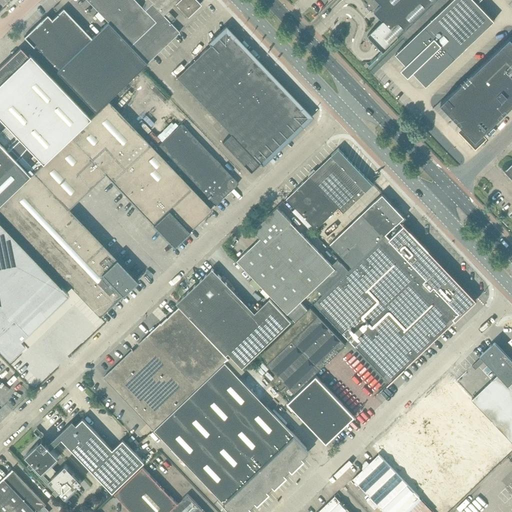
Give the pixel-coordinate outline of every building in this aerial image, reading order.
[(134,0),(86,0),(98,12),(104,18),(130,45),(155,22),(142,8),(134,0)] [(155,22),(130,45),(146,63),(162,48),(179,32),(171,23),(163,15),(149,0),(145,0),(142,8),(155,22)] [(149,0),(163,15),(167,11),(175,3),(178,0),(149,0)] [(201,4),(197,0),(178,0),(175,3),(187,16),(201,4)] [(376,0),(381,4),(374,11),(377,14),(383,21),(368,35),(379,45),(384,51),(436,0),(376,0)] [(405,64),(401,68),(408,76),(413,71),(426,85),(463,50),(494,20),(478,3),(480,0),(451,0),(395,54),(405,64)] [(95,112),(108,100),(146,63),(108,23),(92,38),(63,8),(57,14),(59,16),(53,21),(47,15),(24,37),(95,112)] [(175,19),(167,11),(163,15),(171,23),(175,19)] [(267,73),(225,30),(176,77),(217,120),(267,73)] [(476,138),(511,103),(511,36),(510,35),(441,101),(476,138)] [(0,66),(0,70),(66,140),(90,117),(30,54),(28,56),(20,47),(0,66)] [(0,70),(0,118),(19,139),(7,151),(15,160),(27,147),(42,163),(52,154),(66,140),(0,70)] [(267,73),(217,120),(231,134),(222,142),(250,172),(308,117),(267,73)] [(104,173),(111,180),(149,144),(108,100),(95,112),(90,117),(66,140),(52,154),(86,190),(104,173)] [(215,205),(238,183),(181,123),(158,145),(215,205)] [(0,202),(29,175),(0,144),(0,202)] [(111,180),(173,245),(211,209),(210,208),(149,144),(111,180)] [(309,176),(286,198),(296,208),(293,211),(292,212),(311,231),(312,232),(315,228),(338,207),(344,212),(373,184),(338,148),(309,176)] [(68,207),(86,190),(52,154),(42,163),(29,175),(0,202),(0,211),(37,250),(74,215),(68,207)] [(404,216),(382,194),(330,243),(351,266),(404,216)] [(237,260),(295,321),(307,310),(300,302),(315,287),(323,294),(348,271),(341,263),(335,269),(290,222),(291,221),(277,207),(265,218),(264,218),(260,222),(261,222),(253,230),(261,238),(237,260)] [(99,316),(137,280),(74,215),(37,250),(99,316)] [(0,221),(0,347),(8,356),(14,349),(15,350),(16,350),(24,342),(19,338),(68,292),(0,221)] [(404,224),(403,224),(404,225),(389,238),(386,234),(348,271),(323,294),(313,303),(389,383),(476,300),(404,224)] [(228,353),(242,368),(291,321),(269,299),(255,313),(212,268),(176,303),(179,306),(225,355),(228,353)] [(162,437),(179,421),(197,404),(214,388),(232,370),(225,362),(228,359),(225,355),(179,306),(161,324),(160,323),(139,343),(140,344),(139,345),(133,350),(132,350),(104,377),(154,430),(162,437)] [(345,344),(310,307),(307,310),(295,321),(259,356),(294,393),(345,344)] [(511,358),(495,341),(480,355),(482,356),(472,366),(475,369),(485,360),(498,374),(472,399),(495,424),(511,441),(511,358)] [(309,451),(232,370),(214,388),(291,468),(303,456),(309,451)] [(354,416),(316,375),(287,402),(326,443),(354,416)] [(285,473),(291,468),(214,388),(197,404),(273,485),(286,473),(285,473)] [(444,392),(432,403),(441,412),(453,401),(444,392)] [(453,401),(441,412),(450,422),(462,411),(453,401)] [(432,403),(419,416),(427,425),(441,412),(432,403)] [(273,485),(197,404),(179,421),(256,501),(268,490),(268,489),(273,485)] [(462,411),(450,422),(459,431),(470,420),(462,411)] [(441,412),(427,425),(436,435),(450,422),(441,412)] [(51,442),(50,442),(54,446),(61,439),(112,492),(144,462),(133,450),(124,440),(123,439),(112,449),(83,418),(76,424),(73,421),(71,423),(60,433),(51,442)] [(470,420),(459,431),(468,440),(479,429),(470,420)] [(251,506),(256,501),(179,421),(162,437),(232,511),(244,511),(251,506)] [(450,422),(436,435),(445,444),(459,431),(450,422)] [(479,429),(468,440),(477,449),(488,439),(479,429)] [(459,431),(445,444),(454,453),(468,440),(459,431)] [(395,438),(379,454),(388,463),(404,448),(395,438)] [(38,443),(25,455),(31,461),(28,463),(32,467),(57,493),(59,491),(65,497),(81,481),(65,464),(57,472),(50,464),(58,456),(51,449),(54,446),(50,442),(47,445),(45,443),(42,439),(38,443)] [(488,439),(477,449),(485,459),(497,448),(488,439)] [(468,440),(454,453),(463,463),(477,449),(468,440)] [(404,448),(388,463),(397,472),(413,457),(404,448)] [(497,448),(485,459),(494,468),(506,457),(497,448)] [(477,449),(463,463),(472,472),(485,459),(477,449)] [(378,454),(353,479),(384,511),(432,511),(418,497),(378,454)] [(413,457),(397,472),(406,482),(422,466),(413,457)] [(485,459),(472,472),(481,481),(494,468),(485,459)] [(422,466),(406,482),(414,491),(431,475),(422,466)] [(204,511),(187,494),(177,504),(142,467),(114,494),(131,511),(204,511)] [(0,511),(38,511),(43,508),(46,505),(13,469),(0,481),(0,511)] [(431,475),(414,491),(423,500),(440,485),(431,475)] [(440,485),(423,500),(432,510),(448,494),(440,485)] [(448,494),(432,510),(434,511),(447,511),(457,503),(448,494)] [(317,511),(350,511),(335,496),(317,511)]
